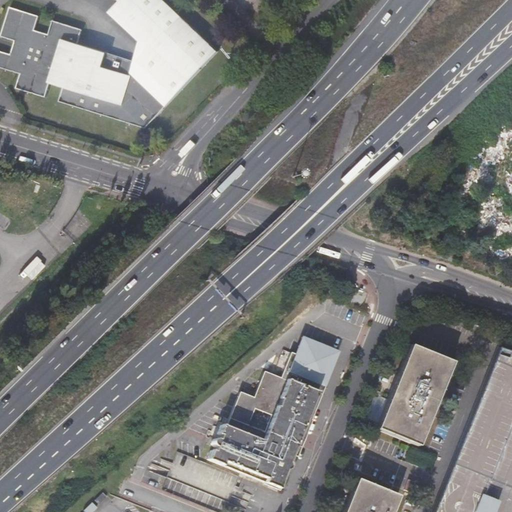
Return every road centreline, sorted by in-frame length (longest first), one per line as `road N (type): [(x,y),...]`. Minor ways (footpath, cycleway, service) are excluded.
road 1 (motorway): [(408,0),(314,108),(0,416)]
road 2 (motorway): [(182,335),(511,7)]
road 3 (motorway): [(182,335),(511,46)]
road 4 (unclassified): [(304,511),(400,273)]
road 5 (tertiary): [(406,257),(203,192),(161,192)]
road 6 (tertiary): [(161,192),(400,273)]
road 7 (tertiary): [(322,0),(161,192)]
road 8 (motorway): [(0,501),(182,335)]
road 9 (tertiary): [(161,192),(0,140)]
